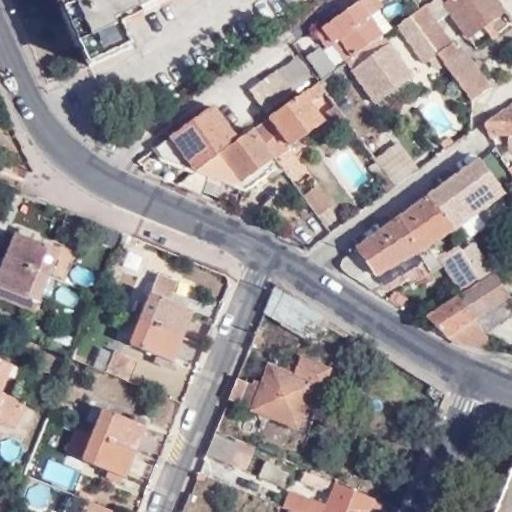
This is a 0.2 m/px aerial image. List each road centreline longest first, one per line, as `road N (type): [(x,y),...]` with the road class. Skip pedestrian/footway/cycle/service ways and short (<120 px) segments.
road 1 (secondary): [(0,37),(33,112),(91,171),(266,250)]
road 2 (residential): [(266,250),(155,511)]
road 3 (residential): [(476,143),(299,268)]
road 4 (secondary): [(299,268),(469,371)]
road 5 (tertiary): [(416,511),(469,371)]
